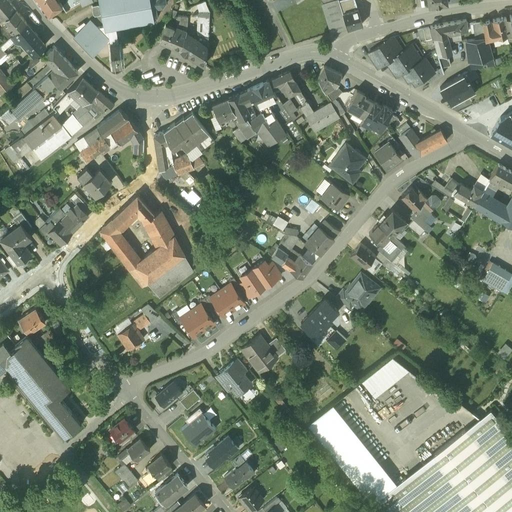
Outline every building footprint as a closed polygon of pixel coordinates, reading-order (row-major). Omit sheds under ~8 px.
[(0,0),(0,18),(2,22),(8,17),(16,11),(6,0),(0,0)] [(36,0),(48,17),(62,6),(58,0),(36,0)] [(99,0),(100,5),(102,13),(101,13),(104,27),(106,27),(106,26),(107,26),(115,25),(152,18),(153,19),(155,18),(153,16),(156,14),(156,8),(157,8),(158,6),(161,5),(162,7),(163,6),(162,5),(165,1),(167,1),(166,0),(99,0)] [(330,0),(322,3),(331,34),(347,29),(342,13),(338,0),(330,0)] [(353,0),(338,0),(342,13),(357,9),(353,0)] [(205,2),(197,5),(198,11),(209,11),(205,2)] [(98,5),(92,6),(92,7),(93,7),(94,14),(94,15),(94,16),(100,15),(100,14),(101,13),(102,13),(100,5),(98,5)] [(357,9),(342,13),(347,29),(361,24),(357,9)] [(172,10),(166,24),(170,26),(176,11),(172,10)] [(209,11),(198,11),(198,13),(198,14),(198,18),(198,21),(199,28),(198,35),(203,36),(208,37),(209,16),(209,11)] [(17,12),(9,19),(11,21),(6,26),(13,34),(26,23),(17,12)] [(186,17),(177,16),(176,28),(186,32),(186,17)] [(511,16),(503,18),(506,36),(508,39),(511,37),(511,16)] [(502,18),(493,20),(495,31),(491,32),(492,39),(493,39),(495,38),(506,36),(503,18),(502,18)] [(466,20),(444,24),(430,27),(433,39),(447,36),(446,32),(459,29),(460,33),(468,31),(466,20)] [(482,21),(474,22),(477,40),(485,39),(483,22),(482,21)] [(489,21),(483,22),(485,39),(485,40),(487,40),(492,39),(491,32),(489,21)] [(104,27),(96,28),(89,22),(85,26),(83,24),(78,30),(79,32),(75,36),(92,54),(102,44),(109,43),(110,43),(107,26),(106,26),(106,27),(104,27)] [(13,34),(10,36),(16,43),(20,43),(32,57),(45,45),(26,23),(13,34)] [(166,24),(165,24),(159,41),(172,47),(175,38),(169,36),(173,27),(170,26),(166,24)] [(115,25),(107,26),(110,43),(118,41),(115,25)] [(6,26),(0,30),(0,37),(4,42),(10,36),(13,34),(6,26)] [(201,43),(194,37),(192,41),(185,36),(186,32),(176,28),(173,27),(169,36),(175,38),(172,47),(179,50),(204,66),(206,47),(201,43)] [(429,28),(417,31),(420,42),(426,40),(427,46),(433,45),(429,28)] [(0,44),(0,57),(16,43),(10,36),(4,42),(3,42),(0,44)] [(433,39),(437,56),(448,54),(451,53),(447,36),(433,39)] [(506,36),(495,38),(496,40),(496,44),(509,42),(508,39),(506,36)] [(378,68),(387,62),(400,53),(391,39),(369,54),(378,68)] [(477,40),(466,41),(468,59),(468,62),(493,58),(487,40),(485,40),(485,39),(477,40)] [(110,43),(109,43),(111,52),(120,50),(118,41),(110,43)] [(70,65),(54,48),(44,56),(44,58),(51,65),(54,69),(59,74),(70,65)] [(396,76),(402,73),(418,62),(409,48),(400,53),(387,62),(396,76)] [(448,54),(437,56),(442,67),(451,65),(448,54)] [(429,64),(424,58),(418,62),(402,73),(408,82),(411,80),(414,85),(426,78),(431,74),(426,66),(429,64)] [(468,62),(467,62),(466,62),(468,70),(484,67),(495,65),(493,58),(468,62)] [(18,61),(9,69),(13,73),(21,66),(18,61)] [(51,65),(29,83),(33,87),(47,75),(54,69),(51,65)] [(70,65),(59,74),(54,69),(47,75),(53,82),(60,89),(77,73),(70,65)] [(341,74),(324,66),(317,77),(324,91),(333,86),(336,87),(341,74)] [(441,68),(431,74),(426,78),(430,83),(443,75),(441,68)] [(0,93),(1,95),(13,85),(7,78),(0,70),(0,93)] [(289,71),(268,81),(272,90),(279,87),(282,85),(284,90),(288,97),(295,93),(300,91),(289,71)] [(33,87),(32,88),(9,109),(10,111),(11,110),(18,118),(41,97),(47,92),(44,89),(53,82),(47,75),(33,87)] [(447,96),(452,105),(475,93),(468,80),(466,81),(463,75),(440,87),(445,97),(447,96)] [(68,91),(53,108),(56,111),(52,113),(56,118),(75,98),(82,104),(97,91),(82,77),(68,91)] [(268,81),(246,91),(251,100),(252,99),(261,114),(262,114),(269,109),(265,102),(277,97),(273,91),(272,90),(268,81)] [(336,87),(328,96),(331,101),(335,99),(337,98),(342,92),(336,87)] [(364,94),(356,90),(346,108),(363,118),(373,101),(363,96),(364,94)] [(97,91),(82,104),(88,110),(93,107),(96,110),(95,110),(98,114),(112,104),(97,91)] [(246,91),(227,100),(235,115),(238,121),(236,123),(239,127),(247,139),(255,133),(256,134),(258,132),(268,146),(284,134),(281,129),(274,119),(268,124),(262,114),(261,114),(257,118),(248,101),(251,100),(246,91)] [(300,91),(295,93),(301,102),(306,100),(300,91)] [(335,99),(331,101),(331,102),(336,112),(341,109),(337,101),(335,99)] [(227,100),(212,106),(218,122),(235,115),(227,100)] [(296,111),(289,101),(284,103),(282,105),(286,111),(289,116),(292,114),(296,111)] [(381,106),(373,101),(363,118),(362,120),(361,122),(370,128),(371,126),(382,107),(381,106)] [(302,105),(299,107),(314,131),(339,117),(336,112),(331,102),(313,112),(307,102),(302,105)] [(82,104),(71,117),(75,121),(88,110),(82,104)] [(382,107),(371,126),(380,131),(384,124),(390,114),(392,110),(382,105),(381,106),(382,107)] [(269,109),(262,114),(268,124),(274,119),(275,118),(269,109)] [(120,110),(97,127),(98,129),(103,135),(128,118),(120,110)] [(275,118),(274,119),(281,129),(293,121),(290,117),(289,116),(286,111),(275,118)] [(511,111),(500,118),(491,133),(511,144),(511,111)] [(42,121),(30,131),(24,135),(22,136),(31,149),(32,149),(41,160),(71,137),(62,126),(56,118),(52,113),(44,119),(42,121)] [(174,124),(163,132),(168,143),(173,151),(182,144),(187,150),(191,148),(197,156),(214,142),(192,114),(176,126),(174,124)] [(398,119),(390,114),(384,124),(390,128),(398,119)] [(38,117),(26,127),(30,131),(42,121),(40,119),(38,117)] [(129,119),(110,133),(119,143),(119,144),(131,136),(138,130),(129,119)] [(406,123),(398,129),(401,134),(410,128),(406,123)] [(30,131),(26,127),(20,131),(24,135),(30,131)] [(247,139),(239,127),(232,132),(240,144),(247,139)] [(401,134),(399,136),(407,147),(418,139),(410,128),(401,134)] [(98,129),(84,139),(88,145),(103,135),(98,129)] [(418,139),(407,147),(415,157),(447,141),(440,129),(419,141),(418,139)] [(138,130),(131,136),(134,143),(142,138),(138,130)] [(163,132),(154,137),(154,138),(158,164),(160,170),(160,171),(161,171),(162,175),(166,178),(176,172),(172,163),(169,164),(166,152),(167,152),(173,151),(168,143),(163,132)] [(110,133),(80,152),(87,163),(115,144),(116,145),(119,143),(110,133)] [(22,136),(9,146),(19,159),(31,149),(22,136)] [(399,146),(392,136),(387,140),(388,141),(389,140),(395,149),(399,146)] [(395,149),(389,140),(388,141),(382,145),(383,147),(375,152),(384,165),(387,163),(389,166),(400,158),(394,149),(395,149)] [(363,157),(345,143),(337,154),(340,157),(333,167),(351,182),(360,171),(355,167),(363,157)] [(173,151),(167,152),(172,161),(179,159),(173,151)] [(179,159),(172,161),(172,163),(176,172),(177,175),(178,174),(186,171),(191,170),(193,169),(188,155),(179,159)] [(511,171),(497,164),(489,178),(496,183),(500,185),(503,180),(510,185),(511,181),(511,171)] [(98,169),(92,175),(85,168),(76,176),(89,191),(91,189),(97,195),(110,183),(98,169)] [(186,171),(178,174),(183,180),(190,175),(186,171)] [(210,177),(202,182),(206,187),(214,182),(210,177)] [(482,190),(480,193),(487,198),(496,183),(489,178),(482,190)] [(458,185),(451,179),(444,187),(452,192),(458,185)] [(349,194),(332,181),(320,196),(337,209),(338,209),(338,208),(344,200),(349,194)] [(482,190),(473,184),(470,189),(459,183),(458,185),(452,192),(453,193),(474,204),(480,193),(482,190)] [(417,187),(414,190),(410,186),(401,195),(413,209),(421,202),(429,211),(430,210),(434,206),(428,199),(417,187)] [(452,192),(444,187),(441,192),(450,197),(453,193),(452,192)] [(511,197),(508,205),(506,209),(504,208),(487,198),(480,193),(474,204),(511,226),(511,197)] [(434,195),(431,195),(428,199),(434,206),(438,202),(438,199),(434,195)] [(137,196),(119,213),(127,223),(138,213),(143,223),(154,215),(137,196)] [(87,206),(78,197),(73,202),(76,205),(82,211),(87,206)] [(473,206),(465,201),(463,205),(471,210),(473,206)] [(429,211),(421,202),(413,209),(414,210),(413,211),(422,219),(430,211),(430,210),(429,211)] [(76,205),(72,209),(71,208),(65,214),(67,216),(77,227),(87,216),(82,211),(76,205)] [(397,213),(391,208),(384,216),(382,215),(378,219),(380,221),(379,222),(391,233),(392,234),(397,228),(399,230),(404,225),(401,223),(405,220),(400,216),(402,213),(399,211),(397,213)] [(65,214),(60,209),(55,213),(62,220),(67,216),(65,214)] [(160,211),(154,215),(143,223),(157,247),(173,236),(160,211)] [(422,219),(413,211),(409,216),(418,224),(422,219)] [(20,212),(12,218),(18,226),(20,224),(26,232),(31,227),(20,212)] [(55,213),(43,226),(49,231),(59,221),(61,222),(62,220),(55,213)] [(127,223),(119,213),(112,219),(121,229),(127,223)] [(62,220),(61,222),(71,233),(77,227),(67,216),(62,220)] [(132,249),(119,232),(122,229),(121,229),(112,219),(100,230),(129,268),(140,260),(135,254),(136,253),(132,248),(132,249)] [(422,219),(418,224),(425,230),(429,225),(422,219)] [(339,231),(325,220),(319,226),(333,238),(339,231)] [(61,222),(59,221),(49,231),(48,232),(50,234),(60,244),(71,233),(61,222)] [(391,233),(379,222),(369,233),(381,245),(388,237),(391,233)] [(18,226),(0,239),(11,254),(18,263),(30,253),(23,244),(31,238),(26,232),(20,224),(18,226)] [(49,231),(43,226),(40,229),(46,238),(50,234),(48,232),(49,231)] [(333,238),(319,226),(315,231),(329,242),(333,238)] [(329,242),(315,231),(304,243),(309,247),(311,249),(312,247),(319,254),(329,242)] [(392,234),(391,233),(388,237),(390,239),(390,241),(401,250),(405,246),(392,234)] [(286,234),(278,247),(288,254),(299,238),(296,236),(288,234),(286,234)] [(140,260),(129,268),(129,269),(135,265),(140,272),(148,282),(183,255),(173,236),(157,247),(140,260)] [(374,256),(360,243),(350,255),(365,267),(374,256)] [(288,254),(278,247),(276,249),(271,256),(281,263),(287,255),(288,254)] [(319,254),(312,247),(311,249),(309,247),(306,251),(315,259),(319,254)] [(315,259),(306,251),(302,256),(312,263),(315,259)] [(398,260),(390,253),(386,258),(394,265),(398,260)] [(476,257),(470,253),(466,260),(472,263),(476,257)] [(11,254),(6,257),(13,266),(18,263),(11,254)] [(302,256),(299,254),(295,260),(287,255),(281,263),(302,276),(312,263),(302,256)] [(183,255),(148,282),(158,297),(193,271),(183,255)] [(394,265),(386,258),(381,264),(389,271),(394,265)] [(266,264),(263,259),(252,267),(264,286),(276,278),(266,264)] [(462,264),(458,260),(454,265),(459,269),(462,264)] [(281,274),(272,261),(266,264),(275,277),(281,274)] [(492,263),(482,280),(501,291),(511,274),(492,263)] [(140,272),(135,265),(129,269),(135,276),(140,272)] [(264,286),(252,267),(240,275),(243,280),(252,293),(253,294),(264,286)] [(379,287),(361,273),(346,291),(342,288),(335,298),(349,309),(353,304),(361,310),(379,287)] [(511,274),(501,291),(507,294),(511,285),(511,274)] [(240,287),(233,277),(229,280),(230,282),(235,290),(240,287)] [(252,293),(243,280),(238,283),(247,297),(252,293)] [(235,290),(230,282),(220,289),(234,309),(244,302),(235,290)] [(220,289),(210,296),(215,303),(224,316),(234,309),(220,289)] [(210,296),(209,293),(204,297),(210,307),(215,303),(210,296)] [(204,297),(199,300),(200,303),(205,310),(210,307),(204,297)] [(338,310),(324,297),(300,322),(314,335),(338,310)] [(205,310),(200,303),(190,309),(204,329),(214,322),(205,310)] [(35,308),(18,319),(28,334),(45,322),(35,308)] [(180,316),(176,309),(171,312),(177,322),(182,319),(180,316)] [(204,329),(190,309),(180,316),(182,319),(194,336),(204,329)] [(155,317),(150,310),(144,313),(150,321),(155,317)] [(144,313),(133,321),(138,328),(150,321),(144,313)] [(59,319),(52,323),(55,328),(62,324),(59,319)] [(133,321),(117,332),(128,347),(144,337),(138,328),(133,321)] [(0,342),(3,341),(16,357),(6,365),(11,370),(9,372),(63,438),(81,423),(59,397),(70,388),(26,333),(15,343),(4,329),(0,332),(0,342)] [(335,330),(326,340),(336,349),(345,340),(335,330)] [(267,344),(260,334),(241,348),(256,368),(264,363),(266,365),(277,357),(267,344)] [(285,350),(276,337),(267,344),(276,356),(285,350)] [(68,341),(74,351),(78,348),(72,338),(68,341)] [(0,369),(6,365),(16,357),(3,341),(0,342),(0,369)] [(397,351),(364,377),(378,394),(410,368),(397,351)] [(246,369),(238,359),(233,363),(241,373),(246,369)] [(233,363),(233,362),(220,372),(220,373),(231,386),(237,394),(240,391),(241,393),(248,387),(247,386),(250,383),(241,373),(233,363)] [(231,386),(220,373),(216,377),(226,390),(231,386)] [(173,381),(156,396),(164,405),(175,396),(181,391),(173,381)] [(181,391),(175,396),(179,400),(193,389),(189,384),(181,391)] [(193,389),(179,400),(187,410),(201,398),(193,389)] [(186,418),(190,422),(201,412),(203,411),(200,407),(186,418)] [(511,511),(511,435),(490,408),(415,468),(372,502),(379,511),(511,511)] [(195,445),(215,428),(201,412),(190,422),(181,429),(195,445)] [(123,417),(110,428),(112,431),(110,433),(114,437),(116,436),(120,440),(120,441),(133,430),(123,417)] [(133,430),(120,441),(120,440),(111,447),(115,452),(136,434),(133,430)] [(326,442),(360,482),(372,472),(338,432),(326,442)] [(224,458),(232,452),(237,447),(227,436),(205,454),(214,466),(224,458)] [(140,438),(127,448),(130,452),(134,456),(131,458),(133,461),(136,459),(137,460),(150,450),(140,438)] [(127,448),(118,456),(121,459),(130,452),(127,448)] [(224,458),(227,462),(235,456),(232,452),(224,458)] [(240,454),(231,461),(235,467),(236,466),(237,468),(245,461),(240,454)] [(156,456),(150,460),(152,462),(145,467),(149,472),(151,470),(157,477),(169,468),(171,466),(161,455),(157,458),(156,456)] [(245,461),(237,468),(236,466),(235,467),(224,476),(232,487),(244,478),(247,476),(254,471),(246,461),(245,461)] [(124,464),(115,471),(122,479),(131,472),(124,464)] [(169,468),(157,477),(160,481),(172,472),(169,468)] [(131,472),(122,479),(129,488),(138,480),(131,472)] [(177,474),(155,492),(164,503),(165,503),(171,498),(173,497),(173,498),(187,487),(177,474)] [(225,481),(216,488),(221,494),(230,487),(225,481)] [(250,487),(238,497),(249,510),(263,499),(258,492),(256,494),(250,487)] [(204,506),(194,494),(181,505),(186,511),(195,511),(203,506),(204,506)] [(277,496),(257,511),(266,511),(273,507),(280,501),(277,496)] [(165,503),(164,503),(153,511),(163,511),(175,503),(171,498),(165,503)] [(163,511),(172,511),(181,505),(177,501),(175,503),(163,511)]
